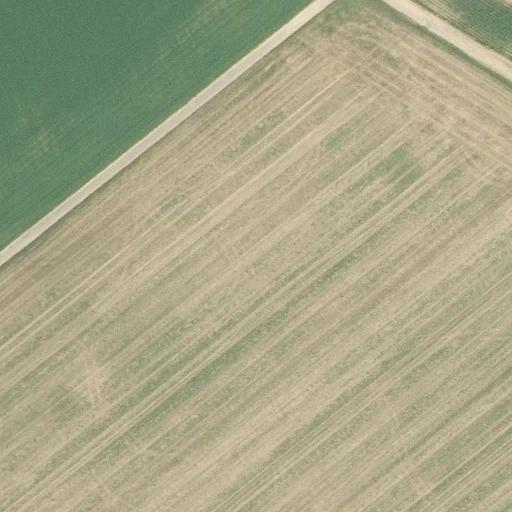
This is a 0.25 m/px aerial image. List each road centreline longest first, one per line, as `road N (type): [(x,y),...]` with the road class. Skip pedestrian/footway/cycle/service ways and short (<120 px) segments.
road 1 (track): [(0,265),(334,0)]
road 2 (track): [(389,0),(511,78)]
